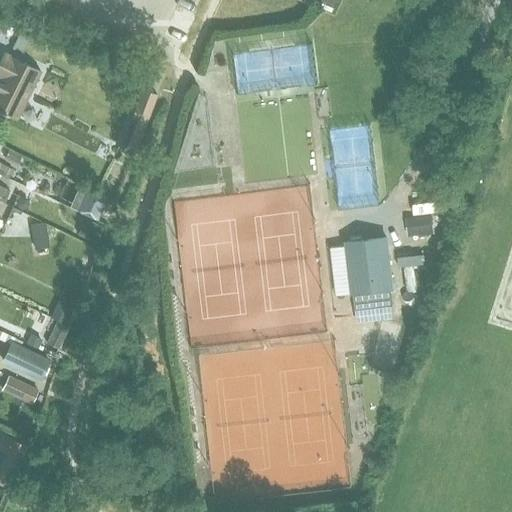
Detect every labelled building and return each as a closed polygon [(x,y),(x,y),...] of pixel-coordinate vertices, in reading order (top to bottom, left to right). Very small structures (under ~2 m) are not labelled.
[(0,111),(15,119),(40,70),(3,52),(0,56),(0,111)] [(140,89),(118,146),(133,151),(155,95),(140,89)] [(111,148),(106,158),(113,162),(118,151),(111,148)] [(86,190),(76,211),(96,221),(106,199),(86,190)] [(440,204),(411,208),(412,218),(442,213),(440,204)] [(407,219),(409,235),(433,232),(431,216),(407,219)] [(83,220),(76,236),(94,243),(101,228),(83,220)] [(29,224),(33,249),(48,246),(44,221),(29,224)] [(391,289),(392,289),(386,238),(346,242),(352,294),(353,294),(355,310),(393,306),(391,289)] [(86,281),(70,273),(49,316),(65,323),(86,281)] [(56,320),(45,342),(57,348),(68,325),(56,320)] [(30,334),(26,342),(37,348),(41,339),(30,334)] [(48,358),(10,340),(0,360),(0,361),(38,379),(48,358)] [(7,375),(0,390),(30,404),(38,389),(37,389),(26,384),(7,375)] [(6,414),(2,422),(23,434),(28,426),(6,414)] [(0,436),(0,435),(0,450),(6,453),(0,466),(0,480),(11,484),(25,448),(19,445),(0,436)]
